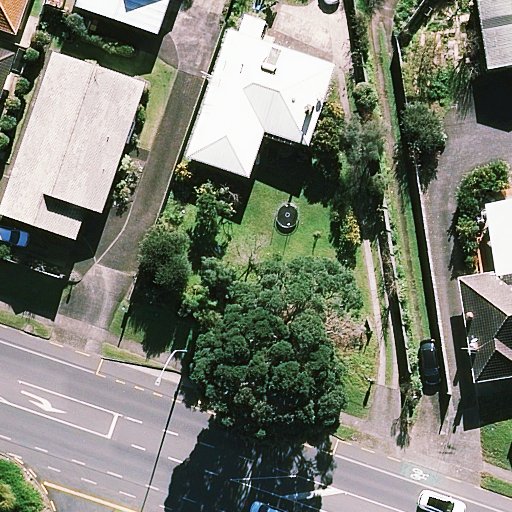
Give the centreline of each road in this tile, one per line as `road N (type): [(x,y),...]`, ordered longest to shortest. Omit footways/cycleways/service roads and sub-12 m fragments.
road 1 (secondary): [(357,511),(174,449)]
road 2 (secondary): [(174,449),(0,390)]
